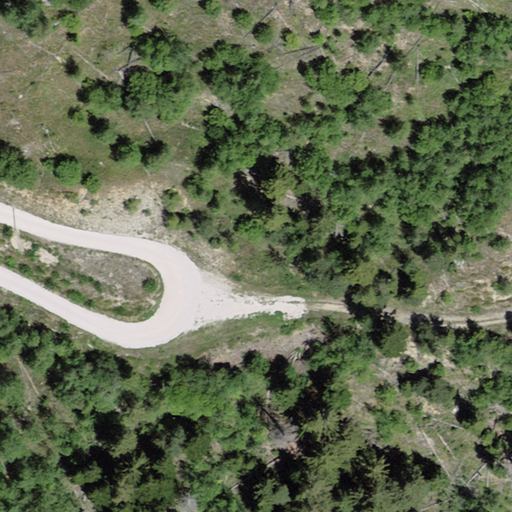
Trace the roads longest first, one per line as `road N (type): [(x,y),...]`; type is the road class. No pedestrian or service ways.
road 1 (track): [(511,317),(467,322),(297,300),(235,303),(192,321)]
road 2 (track): [(192,321),(165,256),(0,220)]
road 3 (track): [(192,321),(128,336),(0,286)]
